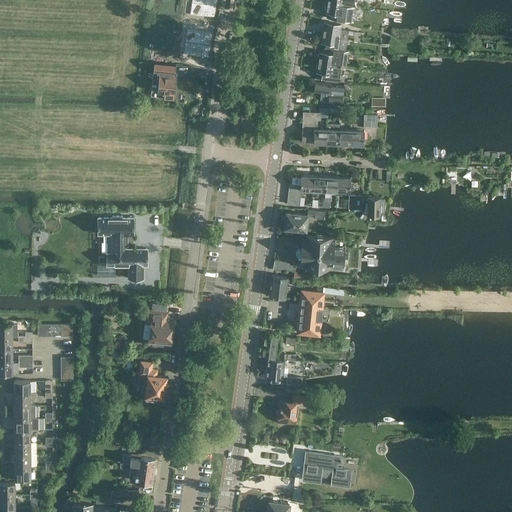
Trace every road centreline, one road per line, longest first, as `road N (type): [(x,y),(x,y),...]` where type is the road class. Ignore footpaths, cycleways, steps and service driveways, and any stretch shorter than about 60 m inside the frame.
road 1 (residential): [(160,511),(208,152)]
road 2 (secondary): [(223,511),(275,160)]
road 3 (track): [(0,147),(208,152)]
road 4 (secondary): [(275,160),(299,0)]
road 5 (unclassified): [(208,152),(228,0)]
